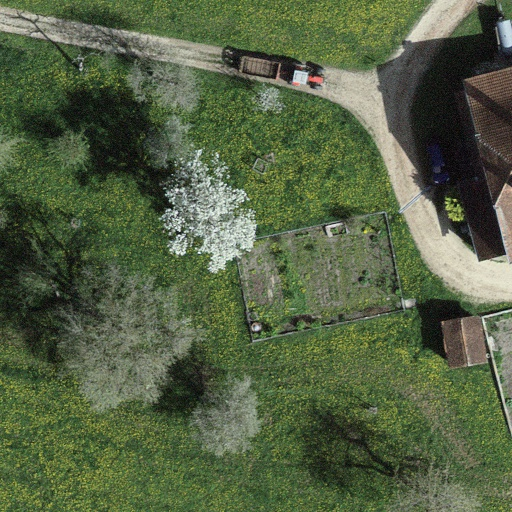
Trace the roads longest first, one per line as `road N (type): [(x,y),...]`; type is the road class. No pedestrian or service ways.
road 1 (track): [(0,28),(307,85),(356,98),(380,116)]
road 2 (track): [(380,116),(461,0)]
